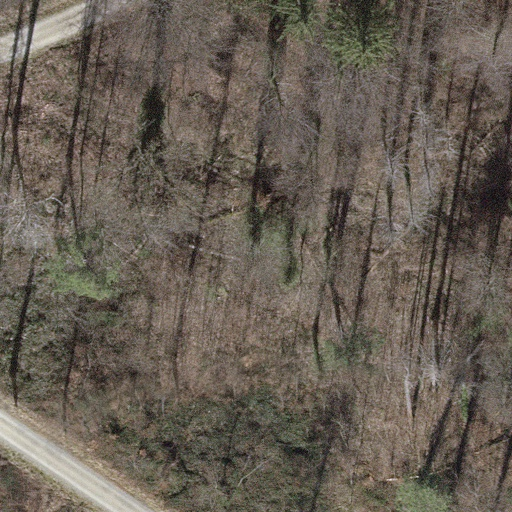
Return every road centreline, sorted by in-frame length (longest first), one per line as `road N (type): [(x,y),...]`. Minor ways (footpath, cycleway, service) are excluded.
road 1 (track): [(125,511),(0,427)]
road 2 (track): [(117,0),(0,60)]
